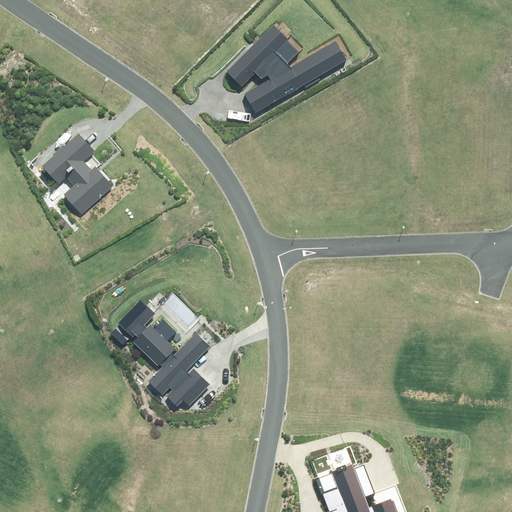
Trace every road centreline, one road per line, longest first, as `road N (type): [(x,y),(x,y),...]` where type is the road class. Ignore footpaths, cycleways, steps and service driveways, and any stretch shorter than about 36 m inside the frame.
road 1 (residential): [(4,0),(180,128),(214,166),(263,261)]
road 2 (residential): [(263,261),(276,368),(252,511)]
road 3 (residential): [(263,261),(294,252),(465,244),(500,254)]
